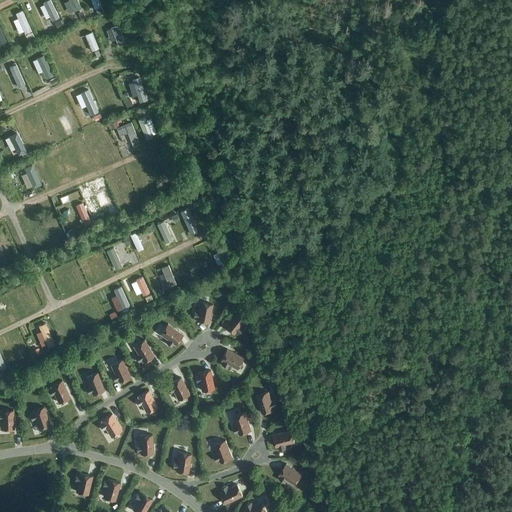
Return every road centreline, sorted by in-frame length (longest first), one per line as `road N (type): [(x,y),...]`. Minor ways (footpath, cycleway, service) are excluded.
road 1 (track): [(144,0),(362,511)]
road 2 (track): [(446,511),(511,176)]
road 3 (track): [(0,333),(206,236)]
road 4 (track): [(142,153),(0,215)]
road 5 (track): [(0,190),(54,307)]
road 6 (track): [(112,63),(0,116)]
